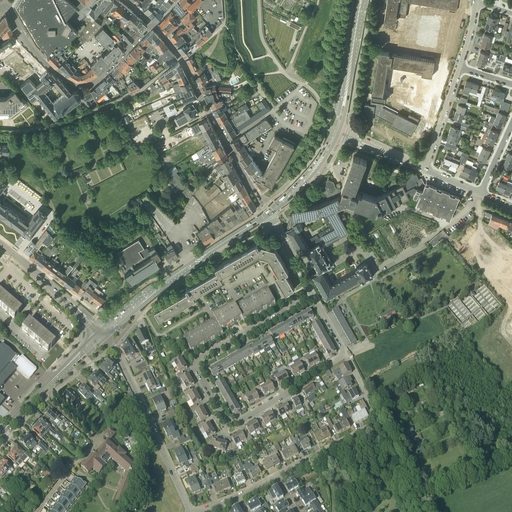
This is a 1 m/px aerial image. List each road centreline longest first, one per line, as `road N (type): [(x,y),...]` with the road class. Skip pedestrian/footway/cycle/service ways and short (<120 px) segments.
road 1 (residential): [(312,295),(196,362),(223,420),(233,423),(285,395),(295,380),(344,353)]
road 2 (residential): [(153,26),(181,59),(267,213)]
road 3 (residential): [(0,6),(50,69),(79,85),(98,78),(153,26)]
road 4 (residential): [(199,511),(375,427)]
road 5 (residential): [(189,511),(111,346)]
road 6 (residential): [(419,511),(344,353)]
road 7 (secondary): [(138,303),(267,213)]
road 8 (secondary): [(0,245),(101,333)]
road 9 (secondary): [(336,131),(361,0)]
